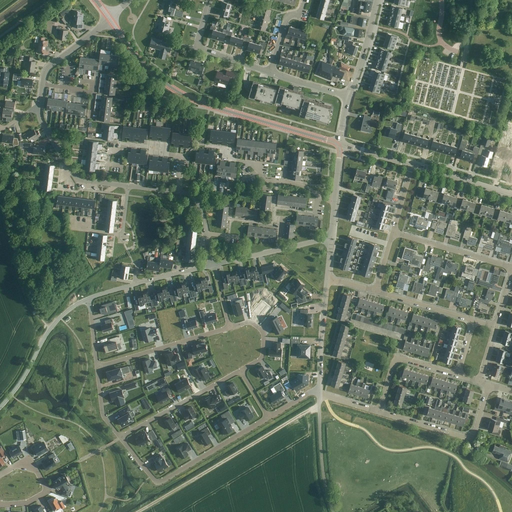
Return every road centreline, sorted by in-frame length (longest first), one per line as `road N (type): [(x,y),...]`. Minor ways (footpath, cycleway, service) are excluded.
road 1 (secondary): [(339,143),(184,95),(146,67),(109,19)]
road 2 (track): [(318,408),(138,511)]
road 3 (residential): [(121,437),(159,480),(266,418)]
road 4 (residential): [(488,384),(468,436),(378,411)]
road 5 (unclassified): [(0,406),(48,328),(89,298)]
road 6 (residential): [(229,328),(97,367)]
road 7 (residential): [(121,437),(241,372)]
road 8 (residential): [(270,73),(195,47),(208,0)]
road 9 (residential): [(511,269),(391,233)]
